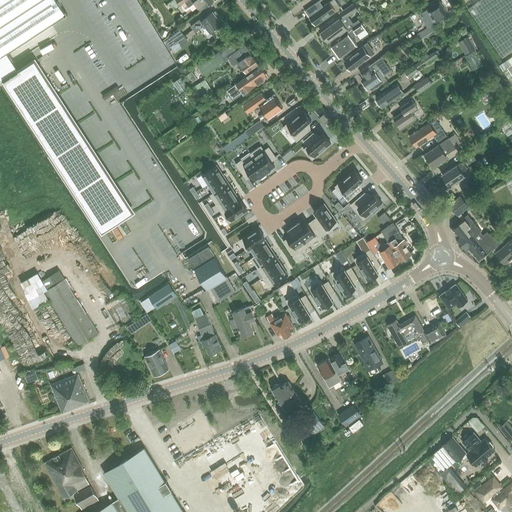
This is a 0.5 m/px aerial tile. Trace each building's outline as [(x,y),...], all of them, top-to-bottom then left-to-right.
[(0,0),(0,83),(4,80),(35,128),(68,178),(102,232),(133,212),(73,120),(35,60),(18,71),(14,64),(7,53),(51,25),(66,15),(56,0),(0,0)] [(176,0),(180,5),(184,1),(189,7),(195,3),(201,11),(213,1),(212,0),(176,0)] [(331,0),(322,6),(318,1),(306,10),(316,24),(341,6),(335,0),(331,0)] [(511,0),(480,0),(468,9),(502,58),(511,51),(511,0)] [(440,2),(427,10),(435,23),(448,16),(440,2)] [(343,17),(322,32),(328,41),(339,33),(340,34),(347,29),(348,31),(349,32),(361,23),(358,19),(353,23),(348,15),(357,9),(354,4),(341,12),(343,17)] [(204,25),(211,33),(217,28),(218,30),(225,24),(219,15),(217,17),(212,12),(203,19),(202,18),(191,26),(195,32),(204,25)] [(340,57),(357,46),(352,39),(366,29),(361,23),(349,32),(348,31),(347,32),(331,44),(340,57)] [(165,41),(171,48),(185,37),(179,30),(165,41)] [(459,42),(466,54),(476,48),(469,36),(459,42)] [(167,52),(174,62),(192,49),(185,39),(167,52)] [(229,59),(233,65),(236,63),(239,67),(241,66),(246,72),(258,64),(253,56),(252,57),(250,53),(251,53),(245,44),(238,49),(237,50),(227,57),(229,59)] [(204,76),(229,59),(227,57),(237,50),(233,45),(220,54),(219,52),(198,67),(204,76)] [(370,56),(363,47),(344,61),(351,71),(370,56)] [(440,53),(437,49),(416,64),(419,68),(440,53)] [(466,56),(474,70),(483,65),(474,51),(466,56)] [(511,56),(500,64),(511,82),(511,56)] [(391,70),(382,57),(360,72),(364,78),(362,80),(369,89),(371,90),(387,79),(384,75),(391,70)] [(418,70),(415,65),(405,72),(409,77),(418,70)] [(261,66),(227,90),(228,92),(233,98),(240,93),(242,92),(244,94),(259,83),(267,77),(265,74),(266,73),(261,66)] [(428,77),(414,86),(419,92),(432,83),(428,77)] [(187,90),(194,100),(211,89),(204,78),(187,90)] [(483,86),(485,89),(480,93),(486,102),(499,93),(495,87),(500,84),(496,78),(483,86)] [(176,79),(171,83),(178,92),(183,88),(176,79)] [(404,92),(398,82),(376,98),(383,108),(404,92)] [(261,93),(243,106),(249,113),(259,106),(264,112),(262,114),(266,119),(282,107),(274,96),(267,101),(261,93)] [(401,107),(404,112),(394,118),(401,129),(418,118),(412,110),(418,106),(413,99),(401,107)] [(215,115),(218,120),(228,115),(225,109),(215,115)] [(303,110),(284,127),(296,141),(310,129),(306,124),(311,120),(303,110)] [(443,138),(447,136),(436,119),(410,136),(417,147),(434,135),(438,142),(443,138)] [(264,126),(260,121),(249,129),(253,134),(264,126)] [(507,133),(511,129),(511,121),(503,128),(507,133)] [(308,146),(304,149),(312,159),(331,143),(322,133),(317,137),(313,133),(304,141),(308,146)] [(456,147),(450,138),(425,154),(433,166),(447,157),(445,154),(456,147)] [(260,146),(251,153),(265,173),(275,167),(271,161),(276,158),(269,147),(264,151),(260,146)] [(251,153),(236,164),(247,179),(252,175),(255,180),(265,173),(251,153)] [(467,167),(463,161),(442,175),(450,186),(465,176),(461,171),(467,167)] [(217,165),(202,175),(208,184),(223,174),(217,165)] [(354,170),(335,186),(348,201),(362,189),(357,184),(363,180),(354,170)] [(223,174),(208,184),(214,193),(229,184),(223,174)] [(480,182),(476,177),(470,181),(473,186),(480,182)] [(181,261),(210,244),(178,193),(174,192),(174,188),(171,184),(171,195),(166,199),(163,198),(159,193),(156,193),(157,194),(157,201),(159,206),(158,223),(174,248),(173,250),(181,261)] [(214,193),(210,195),(216,204),(235,193),(229,184),(214,193)] [(235,193),(216,204),(222,214),(241,202),(240,201),(235,193)] [(365,193),(351,204),(363,219),(372,212),(373,213),(379,208),(378,206),(382,203),(374,193),(369,197),(365,193)] [(462,220),(452,229),(458,236),(457,236),(468,249),(469,248),(479,261),(504,240),(502,239),(497,235),(496,234),(492,237),(488,231),(483,235),(480,231),(481,230),(468,214),(464,217),(461,213),(469,207),(460,196),(449,205),(458,216),(458,215),(462,220)] [(241,202),(222,214),(229,223),(247,211),(241,201),(240,201),(241,202)] [(318,217),(313,220),(320,231),(323,235),(339,224),(324,204),(314,211),(318,217)] [(378,217),(383,223),(390,218),(384,212),(378,217)] [(395,220),(398,228),(405,225),(402,217),(395,220)] [(304,219),(294,225),(308,246),(318,239),(315,234),(320,231),(313,220),(308,224),(304,219)] [(384,230),(382,231),(400,260),(411,254),(406,246),(408,245),(404,239),(401,241),(399,236),(401,235),(394,224),(384,230)] [(288,238),(283,241),(294,256),(308,246),(294,225),(284,232),(288,238)] [(258,228),(240,240),(246,250),(249,248),(249,247),(264,238),(265,238),(258,228)] [(166,240),(162,243),(155,234),(143,243),(154,259),(170,247),(166,240)] [(368,241),(367,242),(374,253),(382,248),(376,237),(368,241)] [(264,238),(249,247),(249,248),(255,256),(255,257),(270,247),(264,238)] [(496,252),(505,263),(511,256),(511,238),(511,240),(511,239),(496,252)] [(385,249),(380,251),(389,266),(398,261),(387,242),(383,245),(385,249)] [(189,260),(207,291),(210,289),(228,278),(210,247),(189,260)] [(255,256),(251,258),(258,268),(276,256),(270,247),(255,257),(255,256)] [(371,249),(354,259),(360,269),(358,270),(363,276),(364,275),(367,280),(378,273),(375,268),(380,264),(371,249)] [(276,256),(258,268),(263,277),(282,265),(276,256)] [(282,265),(263,277),(270,286),(288,274),(282,265)] [(343,266),(332,273),(337,282),(336,283),(340,290),(342,289),(344,294),(356,287),(352,281),(357,278),(351,267),(346,271),(343,266)] [(150,270),(144,272),(150,287),(156,284),(150,270)] [(228,278),(210,289),(218,301),(235,291),(228,278)] [(65,279),(44,292),(55,308),(78,346),(99,334),(65,279)] [(320,280),(309,287),(315,296),(313,297),(317,304),(319,303),(322,308),(333,301),(329,295),(335,292),(328,281),(323,285),(320,280)] [(156,307),(176,294),(169,284),(149,297),(156,307)] [(439,295),(448,308),(456,303),(458,307),(467,300),(456,284),(439,295)] [(297,294),(286,300),(292,310),(290,311),(294,318),(296,317),(299,322),(310,315),(307,309),(312,306),(305,295),(300,298),(297,294)] [(261,303),(254,307),(260,315),(266,311),(261,303)] [(250,307),(233,314),(242,337),(242,336),(243,338),(252,335),(251,333),(253,332),(249,322),(254,319),(250,307)] [(293,326),(285,312),(275,319),(272,314),(267,317),(270,322),(278,335),(282,333),(284,336),(291,332),(289,328),(293,326)] [(471,317),(466,312),(455,321),(460,327),(471,317)] [(142,316),(146,323),(151,319),(147,313),(142,316)] [(430,344),(439,339),(446,335),(439,323),(424,331),(415,316),(399,325),(396,320),(387,325),(399,346),(409,341),(408,340),(417,335),(417,336),(419,335),(424,343),(428,340),(430,344)] [(136,329),(132,323),(127,326),(131,333),(136,329)] [(221,349),(211,324),(200,328),(199,329),(202,335),(198,336),(200,341),(201,340),(204,347),(206,346),(210,354),(211,353),(213,354),(217,352),(217,351),(221,349)] [(364,365),(367,370),(383,362),(368,336),(355,344),(366,364),(364,365)] [(169,369),(159,349),(154,352),(145,356),(154,376),(169,369)] [(346,371),(350,369),(341,352),(331,358),(345,385),(351,382),(346,371)] [(317,365),(325,378),(324,378),(330,387),(341,380),(336,371),(335,371),(328,358),(317,365)] [(384,374),(389,385),(398,380),(392,369),(384,374)] [(78,374),(52,384),(62,412),(82,404),(81,403),(89,400),(78,374)] [(280,386),(280,385),(279,385),(278,384),(277,384),(276,384),(275,384),(275,385),(274,385),(273,386),(273,387),(273,388),(273,389),(272,389),(273,390),(272,390),(274,394),(275,394),(280,401),(278,402),(281,406),(282,405),(286,412),(297,405),(298,404),(295,399),(298,397),(288,381),(280,386)] [(346,424),(361,414),(354,404),(339,414),(346,424)] [(324,426),(313,412),(303,420),(313,434),(324,426)] [(349,426),(353,432),(363,424),(359,419),(349,426)] [(509,439),(511,437),(511,427),(506,421),(499,426),(509,439)] [(471,451),(467,454),(476,465),(495,450),(493,448),(493,445),(490,441),(487,441),(485,439),(482,442),(474,433),(463,442),(471,451)] [(466,453),(452,437),(443,445),(456,461),(466,453)] [(89,483),(81,469),(83,468),(72,447),(44,463),(63,498),(89,483)] [(144,447),(104,472),(119,497),(95,511),(183,511),(160,473),(144,447)] [(204,452),(195,457),(200,467),(210,462),(204,452)] [(211,464),(201,468),(210,489),(220,484),(211,464)] [(462,464),(458,467),(463,475),(468,472),(462,464)] [(443,470),(440,473),(457,493),(466,486),(448,466),(443,470)] [(495,497),(493,498),(500,507),(505,503),(511,510),(511,484),(510,485),(501,491),(499,488),(501,486),(493,477),(483,486),(475,492),(483,501),(490,495),(492,493),(495,497)] [(273,482),(263,490),(271,499),(280,491),(273,482)] [(82,509),(99,499),(91,486),(74,495),(82,509)]
